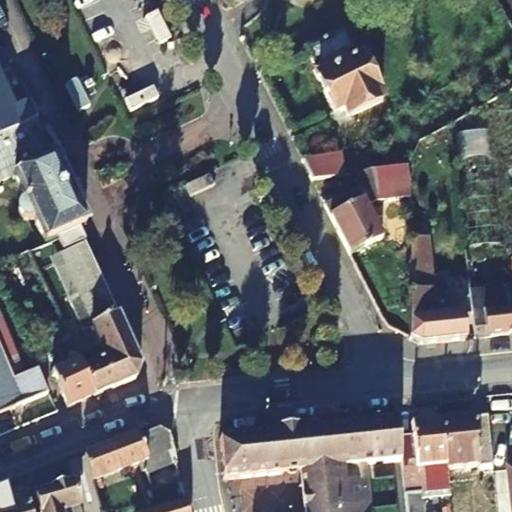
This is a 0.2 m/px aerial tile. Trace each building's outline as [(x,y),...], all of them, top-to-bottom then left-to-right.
[(346,49),(350,47),(344,33),(308,50),(314,68),(335,113),(344,109),(348,117),(384,101),(363,57),(356,60),(351,62),(346,49)] [(351,62),(356,60),(350,47),(346,49),(351,62)] [(3,50),(0,51),(0,68),(10,64),(3,50)] [(0,137),(18,129),(10,111),(0,90),(0,137)] [(28,103),(10,111),(18,129),(33,122),(36,121),(28,103)] [(0,182),(16,176),(15,174),(51,158),(33,122),(18,129),(0,137),(0,182)] [(491,131),(459,133),(466,246),(498,244),(491,131)] [(313,180),(345,175),(341,154),(303,160),(313,180)] [(15,174),(16,176),(26,197),(17,205),(18,214),(24,219),(35,219),(46,242),(57,237),(77,228),(85,224),(54,157),(51,158),(15,174)] [(409,165),(360,173),(362,181),(324,201),(352,256),(383,239),(364,202),(410,194),(409,165)] [(63,249),(83,240),(77,228),(57,237),(63,249)] [(87,352),(77,356),(94,396),(135,379),(141,365),(84,243),(55,257),(73,297),(65,302),(87,352)] [(94,249),(90,250),(99,270),(102,268),(94,249)] [(413,291),(435,291),(435,258),(413,258),(413,291)] [(511,287),(505,288),(507,309),(471,313),(474,339),(511,334),(511,287)] [(435,291),(413,291),(411,291),(409,340),(422,345),(466,340),(463,314),(433,318),(435,291)] [(0,417),(51,394),(15,314),(4,319),(0,309),(0,417)] [(74,349),(64,326),(52,331),(62,354),(74,349)] [(77,356),(76,354),(69,357),(71,363),(53,370),(68,406),(94,396),(77,356)] [(487,416),(441,421),(446,465),(446,471),(492,466),(487,416)] [(381,421),(385,462),(399,460),(397,436),(395,419),(381,421)] [(373,463),(385,462),(381,421),(369,422),(373,463)] [(399,460),(404,511),(419,511),(416,468),(446,465),(441,421),(411,424),(412,434),(397,436),(399,460)] [(372,511),(368,464),(373,463),(369,422),(296,429),(299,464),(303,511),(372,511)] [(151,477),(178,466),(171,437),(156,429),(84,458),(95,495),(106,492),(103,479),(143,463),(151,477)] [(276,431),(280,467),(299,464),(296,429),(276,431)] [(225,475),(280,467),(276,431),(221,436),(225,475)] [(38,511),(61,511),(79,507),(80,511),(99,511),(100,511),(95,495),(84,458),(67,465),(72,484),(33,495),(38,511)] [(188,511),(182,484),(173,487),(174,492),(157,497),(160,510),(154,511),(188,511)] [(30,511),(27,499),(11,505),(6,491),(0,493),(0,511),(30,511)]
